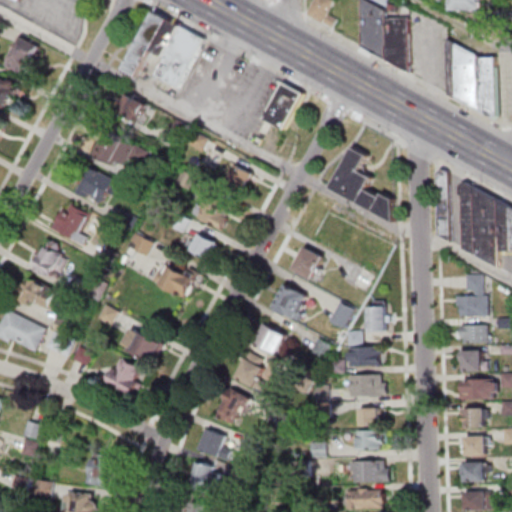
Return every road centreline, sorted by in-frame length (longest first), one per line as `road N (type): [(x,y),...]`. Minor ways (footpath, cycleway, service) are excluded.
road 1 (residential): [(148,511),(176,411),(354,81)]
road 2 (residential): [(428,511),(422,120)]
road 3 (primary): [(511,168),(205,0)]
road 4 (residential): [(0,229),(121,0)]
road 5 (residential): [(164,438),(0,368)]
